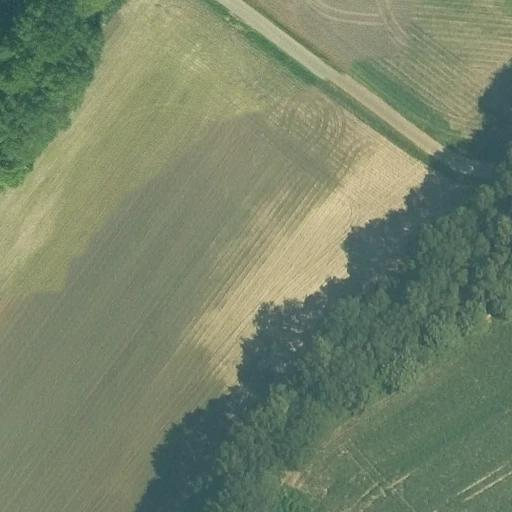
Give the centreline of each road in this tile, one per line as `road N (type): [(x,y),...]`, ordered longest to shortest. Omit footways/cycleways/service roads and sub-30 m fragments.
road 1 (unclassified): [(511,180),(446,167),(224,0)]
road 2 (unclassified): [(95,0),(64,29),(0,131)]
